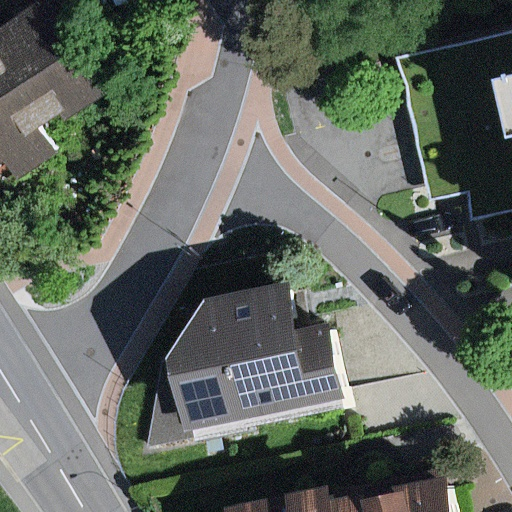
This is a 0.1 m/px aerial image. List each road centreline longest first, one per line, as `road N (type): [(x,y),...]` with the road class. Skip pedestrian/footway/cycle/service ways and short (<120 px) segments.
road 1 (residential): [(511,459),(420,333),(345,253),(283,196),(192,154)]
road 2 (residential): [(19,403),(56,379),(133,284),(192,154)]
road 3 (residential): [(192,154),(227,72),(245,0)]
road 4 (secondary): [(84,511),(19,403)]
